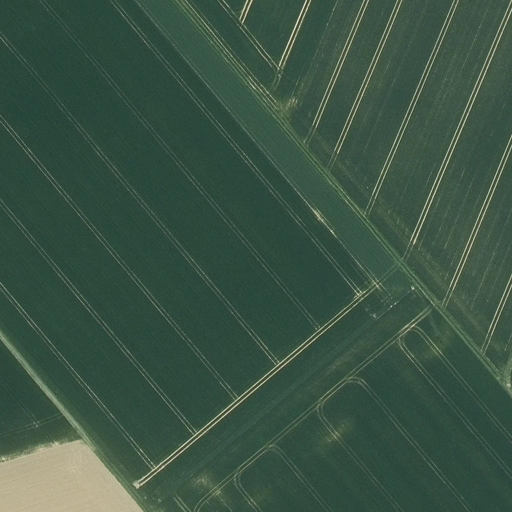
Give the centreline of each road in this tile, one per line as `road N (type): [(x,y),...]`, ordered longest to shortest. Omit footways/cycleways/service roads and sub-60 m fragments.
road 1 (track): [(511,397),(179,0)]
road 2 (track): [(150,511),(0,333)]
road 3 (track): [(0,100),(115,0)]
